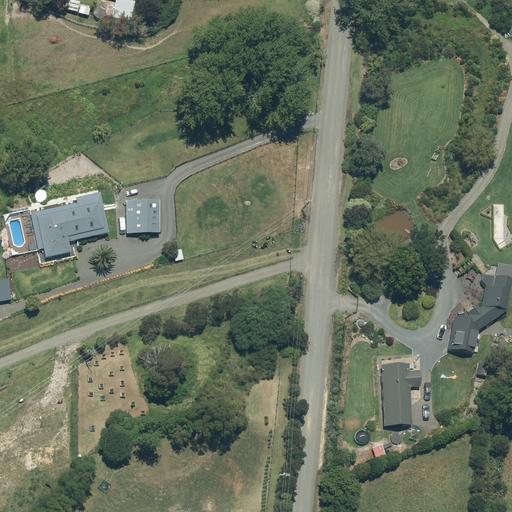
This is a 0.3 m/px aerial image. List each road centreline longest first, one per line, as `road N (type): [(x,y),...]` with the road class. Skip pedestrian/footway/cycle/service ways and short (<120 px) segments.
road 1 (tertiary): [(286,511),(339,0)]
road 2 (unknown): [(315,232),(0,340)]
